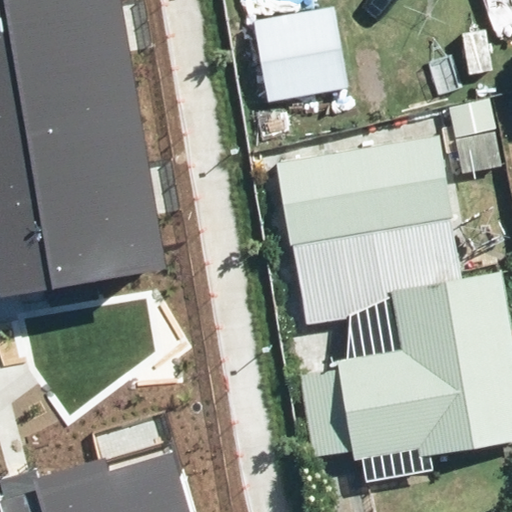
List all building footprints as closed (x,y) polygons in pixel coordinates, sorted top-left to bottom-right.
[(0,0),(0,293),(164,268),(121,0),(0,0)] [(343,90),(329,12),(254,25),(269,104),(343,90)] [(443,138),(274,172),(290,252),(459,218),(443,138)] [(329,366),(348,463),(411,450),(412,453),(511,435),(511,358),(498,278),(384,298),(394,354),(329,366)] [(0,487),(0,511),(199,511),(178,437),(0,487)]
